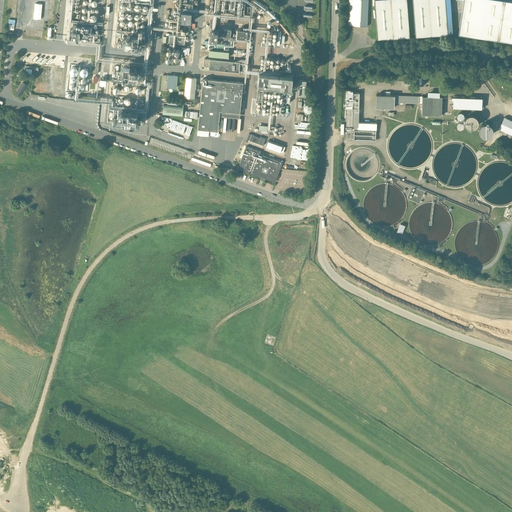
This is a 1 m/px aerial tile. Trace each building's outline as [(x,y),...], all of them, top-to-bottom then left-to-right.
[(27,0),(26,17),(41,18),(42,3),(41,2),(41,0),(27,0)] [(375,0),(379,41),(411,38),(408,0),(414,0),(417,38),(454,35),(451,0),(375,0)] [(511,1),(503,0),(464,0),(460,35),(511,42),(511,1)] [(368,5),(349,5),(348,25),(367,26),(368,5)] [(165,60),(181,61),(183,29),(190,30),(191,11),(177,10),(176,34),(169,34),(168,42),(172,42),(171,46),(169,46),(169,48),(165,48),(165,60)] [(203,68),(239,71),(240,61),(245,61),(247,29),(236,29),(236,32),(231,32),(231,28),(223,28),(223,30),(209,29),(207,55),(228,56),(229,49),(231,49),(232,39),(240,40),(239,49),(236,49),(236,52),(239,52),(239,60),(204,58),(203,68)] [(42,37),(43,31),(25,29),(24,35),(42,37)] [(127,46),(128,42),(127,42),(128,34),(122,33),(120,44),(127,46)] [(261,87),(291,90),(292,75),(282,74),(282,70),(292,71),(292,64),(285,63),(285,59),(263,57),(263,61),(261,61),(260,66),(262,66),(262,72),(256,72),(255,86),(257,86),(257,92),(261,92),(261,87)] [(69,63),(67,98),(108,100),(107,113),(105,118),(107,121),(140,123),(145,109),(141,100),(132,104),(131,104),(127,96),(114,95),(112,99),(106,96),(104,93),(99,93),(97,88),(95,88),(95,86),(94,84),(94,91),(91,92),(87,92),(87,86),(86,84),(86,80),(88,79),(87,77),(88,74),(89,64),(69,63)] [(168,75),(167,87),(177,87),(178,75),(168,75)] [(184,97),(195,98),(197,78),(186,77),(184,97)] [(243,82),(203,78),(198,128),(218,130),(220,115),(239,117),(243,82)] [(306,79),(298,79),(297,95),(306,95),(306,79)] [(26,83),(22,81),(15,91),(19,94),(26,83)] [(353,90),(346,90),(345,130),(376,131),(377,123),(359,123),(359,93),(353,93),(353,90)] [(419,104),(419,96),(376,95),(376,108),(394,108),(394,103),(419,104)] [(442,97),(422,97),(422,115),(442,116),(442,97)] [(482,98),(452,97),(452,100),(453,101),(453,108),(482,109),(482,98)] [(184,105),(164,103),(163,114),(182,116),(184,105)] [(463,127),(474,129),(476,117),(463,114),(463,113),(458,112),(455,128),(462,129),(463,127)] [(511,120),(504,117),(498,129),(511,135),(511,120)] [(484,121),(477,132),(487,138),(493,127),(484,121)] [(154,128),(152,136),(161,138),(162,130),(154,128)] [(248,132),(246,139),(263,144),(265,137),(248,132)] [(166,150),(167,144),(138,135),(136,140),(166,150)] [(267,140),(265,146),(283,151),(285,145),(267,140)] [(246,145),(238,167),(238,168),(260,176),(275,181),(280,167),(283,161),(260,153),(261,151),(246,145)] [(189,159),(192,152),(174,146),(172,153),(189,159)] [(425,191),(412,186),(407,199),(419,204),(425,191)] [(431,202),(409,206),(421,209),(421,213),(423,209),(423,211),(427,212),(428,214),(430,215),(431,220),(434,208),(433,207),(432,205),(434,205),(436,205),(437,208),(436,207),(437,213),(438,207),(438,206),(441,205),(438,204),(437,202),(433,203),(431,202)] [(511,215),(511,209),(507,208),(503,217),(510,220),(511,215)] [(484,259),(495,252),(497,237),(491,226),(488,227),(489,228),(486,246),(489,246),(484,247),(483,254),(480,249),(476,223),(475,221),(466,223),(465,228),(473,230),(471,230),(472,234),(470,234),(469,239),(461,244),(460,251),(467,252),(468,254),(465,256),(471,257),(471,258),(473,261),(484,259)] [(400,223),(397,231),(402,233),(404,229),(405,225),(400,223)]
